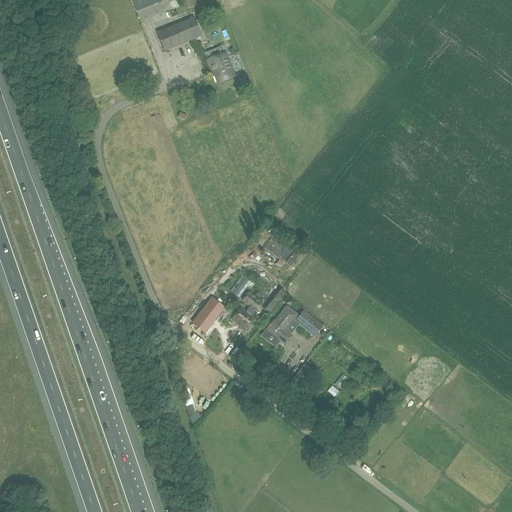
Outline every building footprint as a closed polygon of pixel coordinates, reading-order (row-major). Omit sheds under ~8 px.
[(131,0),(136,12),(164,1),(163,0),(131,0)] [(201,36),(193,17),(156,32),(164,51),(201,36)] [(225,52),(224,53),(222,47),(214,51),(216,56),(206,60),(212,76),(214,75),(217,83),(234,76),(225,52)] [(264,248),(284,264),(285,263),(290,267),(298,257),(293,253),(295,251),(274,235),(264,248)] [(239,298),(251,282),(242,275),(230,291),(239,298)] [(278,288),(263,307),(272,314),(287,295),(278,288)] [(254,318),(252,316),(255,312),(256,313),(263,303),(248,292),(241,301),(249,307),(246,311),(241,307),(232,319),(245,329),(254,318)] [(205,331),(222,310),(210,300),(196,319),(197,324),(205,331)] [(283,344),(298,325),(314,337),(323,326),(303,310),(299,316),(286,305),(281,312),(274,321),(273,320),(266,330),(283,344)] [(262,323),(268,316),(264,313),(259,320),(262,323)] [(296,397),(305,385),(294,377),(285,389),(296,397)] [(186,379),(190,399),(196,398),(192,378),(186,379)]
